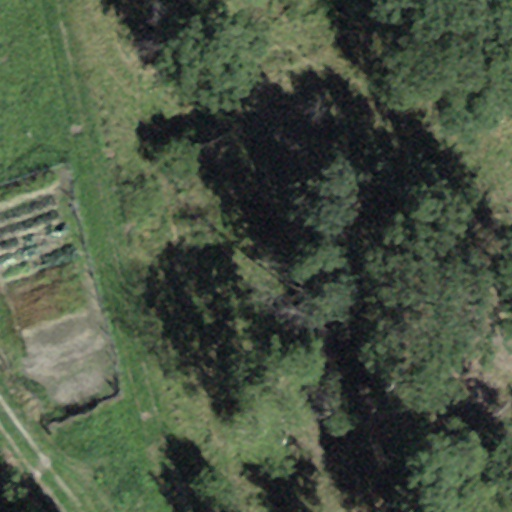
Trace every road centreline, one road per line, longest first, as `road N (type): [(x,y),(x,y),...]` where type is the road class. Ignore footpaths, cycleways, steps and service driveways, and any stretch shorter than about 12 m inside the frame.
road 1 (track): [(188,511),(136,365),(52,0)]
road 2 (track): [(0,409),(80,511)]
